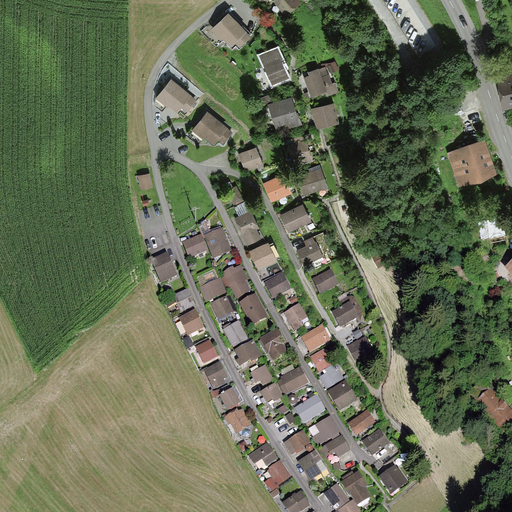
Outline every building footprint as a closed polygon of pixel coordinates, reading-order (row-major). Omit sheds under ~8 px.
[(271,0),(285,16),(302,3),(299,0),(271,0)] [(250,36),(228,13),(211,30),(222,42),(223,40),(230,48),(236,42),(239,46),(250,36)] [(258,55),(272,87),(291,79),(284,64),(285,64),(278,47),(258,55)] [(511,64),(493,69),(502,111),(511,108),(511,64)] [(304,77),(312,97),(326,92),(327,96),(338,91),(335,83),(333,84),(325,66),(309,72),(310,75),(304,77)] [(181,88),(171,80),(157,99),(167,107),(168,105),(177,112),(179,109),(185,114),(197,100),(181,88)] [(210,111),(184,91),(170,109),(191,125),(195,119),(201,123),(210,111)] [(267,105),(277,133),(301,125),(292,97),(267,105)] [(312,109),(317,129),(338,124),(333,104),(312,109)] [(217,135),(224,152),(242,145),(236,127),(217,135)] [(289,145),(294,166),(313,162),(310,150),(309,151),(306,141),(289,145)] [(460,187),(498,173),(485,141),(448,155),(460,187)] [(257,145),(241,151),(247,168),(263,162),(257,145)] [(299,177),(305,196),(328,188),(321,169),(299,177)] [(150,174),(138,176),(141,190),(152,188),(150,174)] [(264,185),(272,202),(292,193),(283,176),(264,185)] [(237,186),(227,190),(234,205),(244,202),(237,186)] [(280,215),(288,233),(312,222),(304,204),(280,215)] [(241,234),(242,233),(249,248),(263,242),(258,231),(261,230),(252,210),(234,218),(241,234)] [(502,218),(480,222),(482,238),(505,234),(502,218)] [(204,234),(213,258),(233,250),(223,227),(204,234)] [(296,250),(304,266),(324,257),(323,255),(328,253),(327,252),(330,250),(326,241),(327,240),(324,233),(304,242),(306,246),(296,250)] [(183,242),(189,257),(207,250),(201,234),(183,242)] [(249,252),(258,271),(277,262),(268,243),(249,252)] [(383,245),(368,252),(375,267),(390,260),(383,245)] [(151,259),(162,283),(178,275),(167,252),(151,259)] [(221,273),(236,298),(251,290),(245,280),(248,279),(240,265),(234,268),(233,266),(221,273)] [(312,278),(320,294),(339,284),(331,268),(312,278)] [(264,282),(273,298),(291,289),(283,272),(264,282)] [(200,287),(207,302),(211,300),(227,292),(220,278),(200,287)] [(173,295),(181,312),(187,309),(196,305),(188,289),(173,295)] [(239,302),(252,325),(268,316),(256,293),(239,302)] [(211,303),(218,318),(234,311),(227,296),(211,303)] [(331,311),(340,327),(357,318),(360,323),(363,312),(354,296),(349,296),(340,301),(342,305),(331,311)] [(284,312),(295,330),(304,325),(301,321),(308,317),(300,303),(284,312)] [(179,317),(188,335),(204,326),(195,308),(179,317)] [(224,329),(233,347),(249,338),(239,321),(228,327),(224,329)] [(301,337),(310,352),(331,340),(322,325),(301,337)] [(259,341),(268,354),(269,353),(273,360),(287,351),(279,337),(282,335),(278,327),(260,338),(261,340),(259,341)] [(359,329),(353,332),(357,339),(363,336),(359,329)] [(348,346),(356,361),(374,351),(366,336),(358,341),(358,340),(348,346)] [(195,347),(204,363),(218,356),(210,339),(195,347)] [(239,357),(236,359),(239,365),(241,364),(251,359),(251,361),(263,355),(254,339),(234,349),(239,357)] [(310,356),(319,372),(333,365),(324,348),(310,356)] [(205,370),(214,388),(230,380),(221,361),(205,370)] [(320,377),(327,389),(344,378),(339,369),(340,368),(337,363),(325,370),(327,372),(320,377)] [(255,381),(256,383),(260,380),(263,384),(273,378),(265,365),(251,373),(255,381)] [(277,381),(284,395),(309,382),(301,366),(280,377),(281,379),(277,381)] [(328,391),(340,410),(357,399),(346,380),(328,391)] [(267,402),(273,399),(274,401),(283,396),(275,382),(260,391),(265,400),(267,402)] [(219,395),(227,410),(241,402),(233,386),(219,395)] [(511,422),(511,412),(490,390),(478,401),(505,429),(511,422)] [(292,394),(289,397),(288,401),(290,404),(294,404),(297,402),(298,398),(296,395),(292,394)] [(295,408),(304,423),(326,410),(317,395),(295,408)] [(285,405),(277,410),(280,415),(288,410),(285,405)] [(229,424),(230,423),(237,433),(239,432),(241,436),(247,437),(250,435),(251,431),(249,428),(248,426),(251,424),(242,409),(239,411),(237,409),(224,417),(229,424)] [(348,422),(357,435),(365,430),(376,422),(367,409),(348,422)] [(291,413),(285,416),(290,424),(296,420),(291,413)] [(320,432),(312,437),(317,446),(331,437),(332,439),(339,435),(338,432),(339,432),(330,416),(315,424),(320,432)] [(362,440),(372,455),(390,443),(379,428),(362,440)] [(284,443),(292,455),(310,442),(303,430),(284,443)] [(324,458),(335,452),(338,457),(351,450),(343,435),(319,449),(324,458)] [(255,463),(262,459),(266,466),(277,458),(267,443),(249,455),(255,463)] [(298,461),(311,480),(328,469),(315,450),(298,461)] [(272,477),(265,482),(271,490),(292,476),(281,459),(268,467),(269,469),(267,470),(272,477)] [(379,476),(391,493),(409,481),(399,467),(397,468),(395,465),(379,476)] [(351,494),(357,505),(371,496),(364,486),(367,484),(358,471),(354,473),(353,471),(343,477),(344,479),(341,481),(350,495),(351,494)] [(324,493),(337,511),(350,502),(338,483),(324,493)] [(277,488),(270,493),(273,498),(280,493),(277,488)] [(282,502),(288,511),(298,511),(300,511),(301,511),(311,505),(301,490),(282,502)] [(335,511),(361,511),(353,500),(350,502),(337,511),(335,511)]
